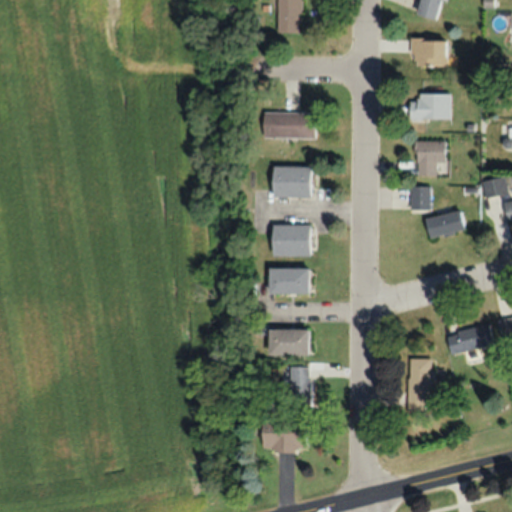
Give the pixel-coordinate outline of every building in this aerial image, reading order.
[(275,0),(276,32),(301,32),(300,0),(275,0)] [(419,0),(416,15),(436,20),(440,0),(419,0)] [(446,66),(446,38),(412,38),(412,66),(446,66)] [(409,119),(450,119),(450,93),(417,93),(417,100),(409,100),(409,119)] [(261,137),(315,137),(315,112),(261,112),(261,137)] [(444,140),(416,140),(416,175),(436,175),(436,161),(444,161),(444,140)] [(309,197),(309,165),(271,165),(271,197),(309,197)] [(484,195),(506,193),(505,177),(482,179),(484,195)] [(410,209),(430,209),(430,185),(410,185),(410,209)] [(511,198),(502,201),(506,221),(511,219),(511,198)] [(423,218),(428,238),(465,229),(460,209),(423,218)] [(309,224),(271,224),(271,255),(309,255),(309,224)] [(307,267),(268,267),(268,294),(307,294),(307,267)] [(503,340),(511,338),(511,316),(498,319),(503,340)] [(451,354),(493,343),(487,323),(445,333),(451,354)] [(308,329),(268,329),(268,356),(308,356),(308,329)] [(407,409),(433,409),(434,357),(408,357),(407,409)] [(309,406),(309,369),(288,369),(288,406),(309,406)] [(262,417),(261,450),(305,451),(306,417),(262,417)]
